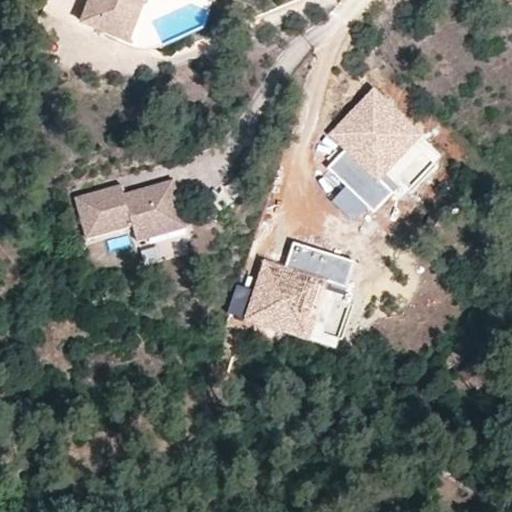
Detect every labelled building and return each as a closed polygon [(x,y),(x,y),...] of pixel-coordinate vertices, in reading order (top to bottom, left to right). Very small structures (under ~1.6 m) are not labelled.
[(86,0),(81,12),(119,29),(131,0),(86,0)] [(131,0),(119,29),(128,33),(142,0),(131,0)] [(436,13),(418,0),(402,23),(420,36),(436,13)] [(479,67),(511,26),(511,25),(493,10),(482,23),(456,2),(433,30),(479,67)] [(421,133),(376,95),(339,139),(348,147),(332,166),(378,206),(395,186),(384,176),(421,133)] [(125,198),(123,188),(80,200),(91,238),(138,225),(141,240),(186,228),(174,184),(125,198)] [(320,344),(336,291),(348,295),(357,265),(297,247),(290,269),(271,263),(252,324),(320,344)] [(497,365),(482,352),(461,375),(476,389),(497,365)]
